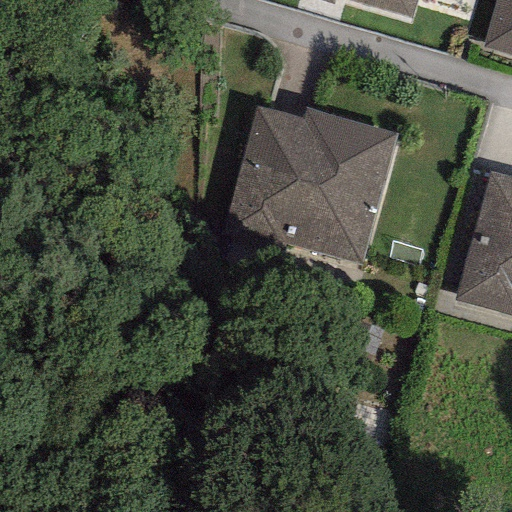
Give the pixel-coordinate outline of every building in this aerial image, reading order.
[(314,0),(331,5),(333,0),(341,0),(408,19),(413,0),(314,0)] [(511,0),(494,0),(480,49),(511,57),(511,0)] [(302,120),(254,108),(221,231),(359,268),(395,133),(304,109),(302,120)] [(511,178),(489,172),(452,301),(511,317),(511,178)] [(380,334),(354,327),(346,355),(372,362),(380,334)]
